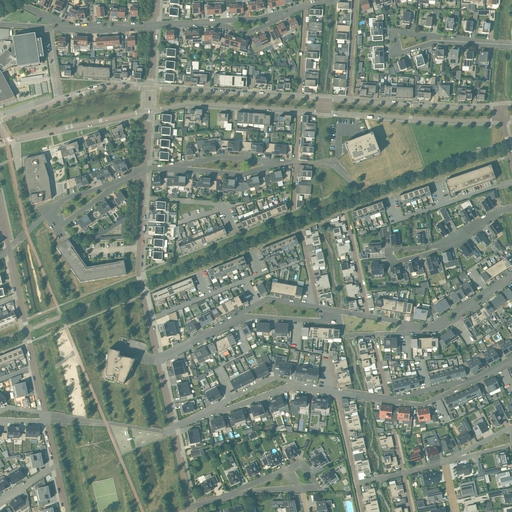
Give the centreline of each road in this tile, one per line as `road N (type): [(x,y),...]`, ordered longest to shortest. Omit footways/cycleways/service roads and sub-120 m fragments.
road 1 (unclassified): [(324,112),(501,118)]
road 2 (unclassified): [(148,111),(188,103),(324,112)]
road 3 (unclassified): [(326,100),(150,88)]
road 4 (unclassified): [(500,107),(326,100)]
road 5 (residential): [(157,357),(138,278),(142,199)]
road 6 (unclassified): [(0,142),(148,111)]
road 7 (residential): [(396,222),(511,181)]
road 8 (residential): [(0,24),(47,27),(62,100)]
